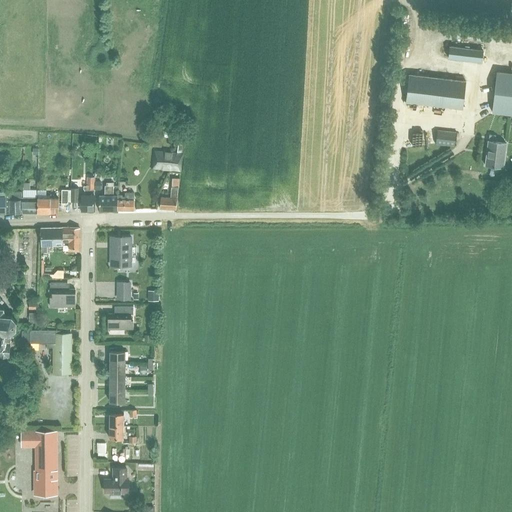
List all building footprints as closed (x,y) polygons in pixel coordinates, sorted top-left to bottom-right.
[(419,23),(421,35),(429,34),(428,22),(419,23)] [(482,62),(483,50),(450,46),(448,58),(482,62)] [(492,112),(511,114),(511,72),(497,71),(492,112)] [(462,109),(466,80),(409,74),(406,102),(462,109)] [(455,145),(457,132),(437,130),(435,143),(455,145)] [(485,165),(503,167),(506,143),(495,141),(496,135),(489,134),(485,165)] [(73,138),(72,147),(81,148),(82,139),(73,138)] [(181,171),(183,154),(182,154),(183,144),(178,144),(177,153),(154,151),(153,168),(181,171)] [(94,211),(95,189),(94,189),(95,177),(87,177),(87,186),(84,186),(84,189),(85,189),(85,195),(82,195),(82,211),(94,211)] [(179,187),(179,178),(172,178),(172,187),(171,187),(170,197),(161,197),(160,208),(176,209),(178,187),(179,187)] [(23,191),(22,191),(22,199),(22,213),(37,212),(37,189),(30,189),(30,182),(23,182),(23,189),(23,191)] [(100,195),(99,210),(117,210),(118,195),(117,195),(113,195),(114,186),(106,185),(105,185),(105,195),(100,195)] [(70,189),(70,201),(71,201),(78,201),(79,188),(72,188),(72,189),(70,189)] [(46,190),(37,189),(37,212),(37,213),(50,213),(50,212),(59,212),(59,198),(50,198),(50,195),(46,194),(46,190)] [(70,189),(62,189),(62,202),(69,203),(69,201),(70,201),(70,189)] [(22,199),(22,191),(5,191),(5,196),(5,213),(22,213),(22,199)] [(118,195),(117,210),(134,211),(134,192),(125,192),(125,196),(123,196),(123,194),(117,194),(117,195),(118,195)] [(69,227),(41,228),(41,246),(42,250),(42,253),(49,253),(48,245),(63,245),(63,243),(69,243),(69,251),(79,251),(80,227),(69,227)] [(122,238),(112,238),(112,243),(116,243),(116,248),(111,248),(111,265),(120,265),(120,264),(130,264),(130,255),(136,255),(136,247),(131,247),(131,237),(122,237),(122,238)] [(70,282),(67,282),(50,282),(50,289),(53,289),(53,296),(50,296),(50,306),(75,306),(75,309),(75,289),(70,289),(70,282)] [(130,282),(118,282),(118,298),(130,298),(130,282)] [(0,355),(14,357),(15,341),(11,341),(11,334),(11,333),(16,329),(17,330),(17,329),(16,328),(16,322),(18,321),(18,320),(16,321),(12,316),(13,315),(12,314),(11,316),(5,315),(4,309),(5,308),(4,307),(3,308),(0,308),(0,305),(4,302),(0,297),(0,355)] [(117,313),(108,313),(108,329),(133,329),(133,321),(131,321),(131,314),(133,314),(133,306),(117,306),(117,313)] [(30,329),(22,329),(22,342),(30,342),(47,343),(47,347),(54,347),(54,373),(71,373),(71,333),(61,333),(61,330),(30,329)] [(110,350),(110,364),(125,364),(125,351),(110,350)] [(110,364),(110,376),(125,376),(125,364),(110,364)] [(110,376),(110,389),(125,389),(125,376),(110,376)] [(125,389),(110,389),(110,402),(125,402),(125,389)] [(110,425),(124,426),(124,413),(110,413),(110,425)] [(124,426),(110,425),(110,438),(124,438),(124,426)] [(35,493),(56,493),(56,471),(55,471),(54,443),(56,443),(56,431),(22,431),(22,445),(37,445),(37,471),(35,471),(35,493)] [(104,453),(104,440),(95,440),(96,454),(104,453)] [(128,492),(129,479),(127,479),(127,468),(114,468),(114,479),(105,479),(105,492),(128,492)]
